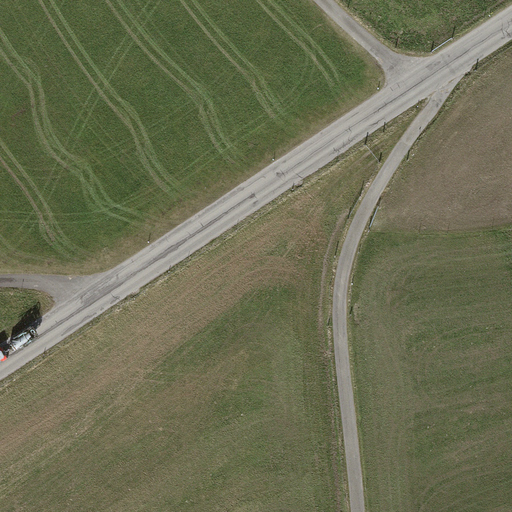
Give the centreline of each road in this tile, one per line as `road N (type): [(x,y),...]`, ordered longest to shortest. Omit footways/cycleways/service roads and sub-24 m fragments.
road 1 (tertiary): [(0,363),(511,16)]
road 2 (track): [(355,511),(337,313),(346,255),(382,174),(440,92),(450,62)]
